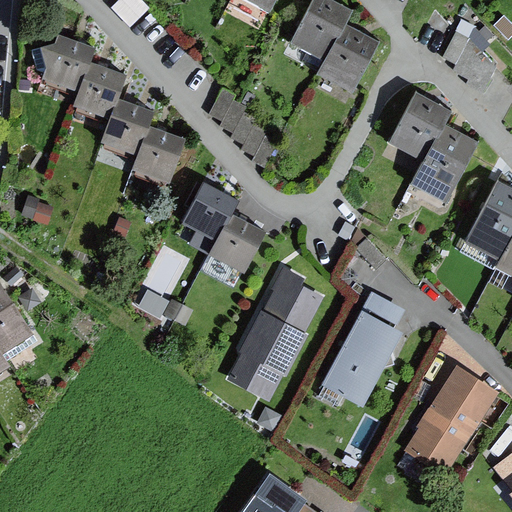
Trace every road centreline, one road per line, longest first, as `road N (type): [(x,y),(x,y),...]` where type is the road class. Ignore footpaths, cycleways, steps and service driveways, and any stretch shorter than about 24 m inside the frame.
road 1 (residential): [(406,40),(326,191),(297,209),(262,196),(78,0)]
road 2 (residential): [(511,153),(406,40)]
road 3 (track): [(0,234),(122,327)]
